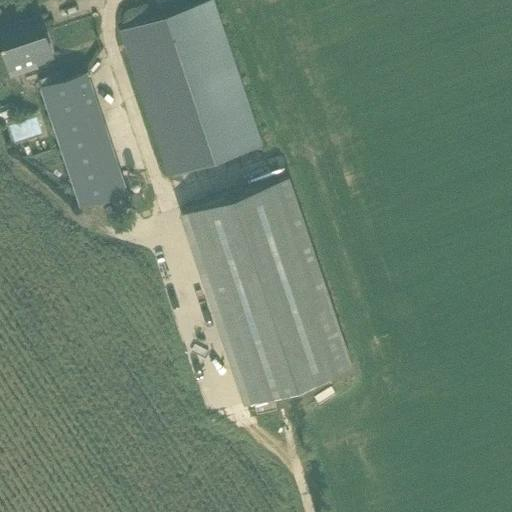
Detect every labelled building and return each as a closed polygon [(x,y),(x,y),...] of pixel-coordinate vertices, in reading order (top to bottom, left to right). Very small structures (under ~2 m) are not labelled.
[(205,0),(120,29),(126,48),(170,174),(261,143),(218,17),(211,0),(205,0)] [(37,15),(0,28),(0,42),(6,60),(9,70),(51,56),(37,15)] [(51,121),(80,205),(126,190),(97,106),(92,90),(86,71),(40,87),(46,105),(51,121)] [(352,363),(286,174),(183,210),(248,399),(352,363)] [(140,191),(128,194),(131,202),(142,199),(140,191)]
